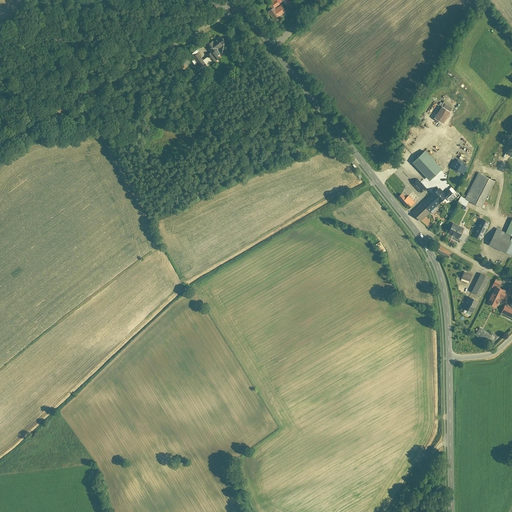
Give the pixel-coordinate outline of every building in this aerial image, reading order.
[(271,0),(267,3),(271,9),(277,5),(273,0),(271,0)] [(286,16),(284,14),(285,13),(280,5),(267,13),(273,21),(279,18),(280,20),(286,16)] [(219,34),(204,46),(210,53),(206,57),(211,63),(218,57),(214,52),(227,42),(219,34)] [(197,53),(191,58),(199,68),(205,63),(197,53)] [(177,74),(183,76),(188,63),(182,60),(177,74)] [(203,71),(197,75),(200,79),(206,76),(203,71)] [(433,119),(443,125),(449,114),(439,108),(433,119)] [(425,153),(412,164),(428,183),(441,171),(425,153)] [(453,161),(449,169),(461,176),(465,169),(453,161)] [(477,173),(465,199),(481,207),(493,181),(477,173)] [(417,179),(411,184),(419,193),(425,188),(417,179)] [(429,212),(431,214),(437,209),(434,207),(445,197),(437,189),(412,213),(420,221),(429,212)] [(444,195),(448,199),(453,193),(449,189),(444,195)] [(414,203),(402,193),(396,199),(409,209),(414,203)] [(467,234),(480,240),(488,224),(475,217),(467,234)] [(486,246),(511,256),(511,253),(511,219),(510,219),(505,232),(494,227),(486,246)] [(452,222),(446,233),(464,241),(467,234),(462,232),(464,228),(452,222)] [(384,251),(375,238),(370,242),(378,255),(384,251)] [(439,247),(436,253),(446,259),(450,253),(439,247)] [(449,261),(445,271),(461,277),(465,267),(449,261)] [(488,278),(477,273),(469,291),(479,296),(488,278)] [(511,294),(511,293),(503,289),(504,288),(494,283),(485,303),(495,308),(499,300),(507,304),(511,294)] [(466,297),(461,308),(472,313),(477,302),(466,297)] [(511,309),(503,305),(500,314),(511,318),(511,309)] [(479,328),(475,334),(488,343),(492,337),(479,328)]
